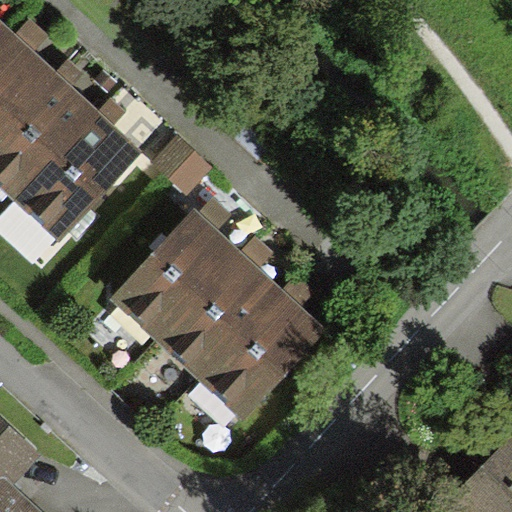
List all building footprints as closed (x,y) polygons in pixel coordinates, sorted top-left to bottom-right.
[(22,41),(34,52),(50,35),(31,17),(15,34),(22,41)] [(0,39),(9,29),(0,21),(0,39)] [(0,39),(0,129),(54,69),(34,52),(22,41),(15,34),(9,29),(0,39)] [(68,60),(57,72),(63,77),(73,86),(83,74),(68,60)] [(54,69),(0,129),(0,186),(13,198),(96,106),(73,86),(63,77),(57,72),(54,69)] [(111,98),(100,110),(107,117),(115,124),(126,112),(111,98)] [(96,106),(13,198),(61,241),(144,149),(115,124),(107,117),(100,110),(96,106)] [(213,169),(176,136),(151,163),(189,197),(213,169)] [(214,195),(199,212),(209,221),(218,229),(234,212),(214,195)] [(110,300),(153,337),(236,245),(218,229),(209,221),(199,212),(193,207),(110,300)] [(255,236),(242,251),(250,257),(261,266),(273,252),(255,236)] [(153,337),(196,376),(279,283),(261,266),(250,257),(242,251),(236,245),(153,337)] [(300,272),(285,289),(296,299),(309,310),(311,308),(324,293),(300,272)] [(279,283),(196,376),(246,421),(329,328),(309,310),(296,299),(285,289),(279,283)] [(41,455),(0,416),(0,471),(14,485),(41,455)] [(465,511),(511,511),(511,432),(451,498),(465,511)] [(44,511),(20,490),(14,485),(0,471),(0,511),(44,511)]
